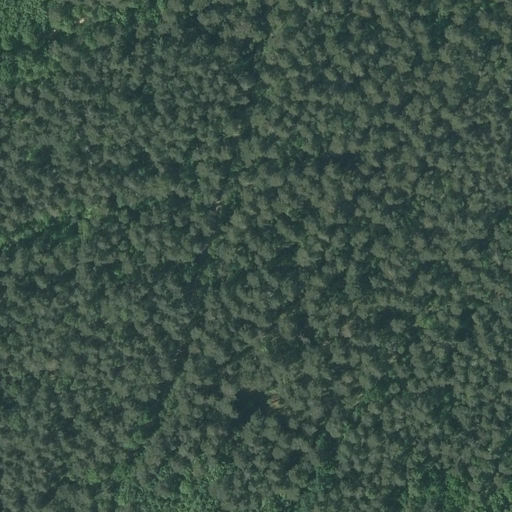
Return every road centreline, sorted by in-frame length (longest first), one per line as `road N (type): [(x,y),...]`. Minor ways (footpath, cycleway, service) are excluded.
road 1 (track): [(109,511),(161,406),(270,0)]
road 2 (track): [(0,59),(141,0)]
